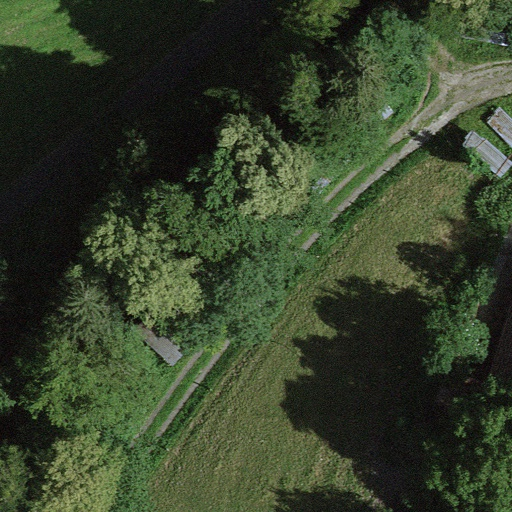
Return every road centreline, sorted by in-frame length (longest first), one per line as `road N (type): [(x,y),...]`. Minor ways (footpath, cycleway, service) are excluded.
road 1 (unknown): [(102,511),(179,400),(326,218),(423,134),(511,81)]
road 2 (residential): [(0,218),(255,0)]
